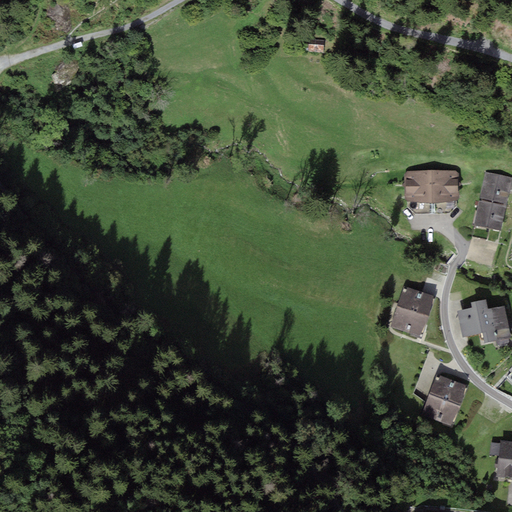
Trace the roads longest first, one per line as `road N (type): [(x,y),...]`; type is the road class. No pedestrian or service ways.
road 1 (track): [(349,511),(327,453),(291,420),(192,368),(59,257),(0,184)]
road 2 (residential): [(511,401),(470,374),(455,341),(447,290),(466,245),(456,231),(433,226)]
road 3 (track): [(334,0),(366,18),(511,62)]
road 4 (track): [(17,59),(103,35),(183,0)]
